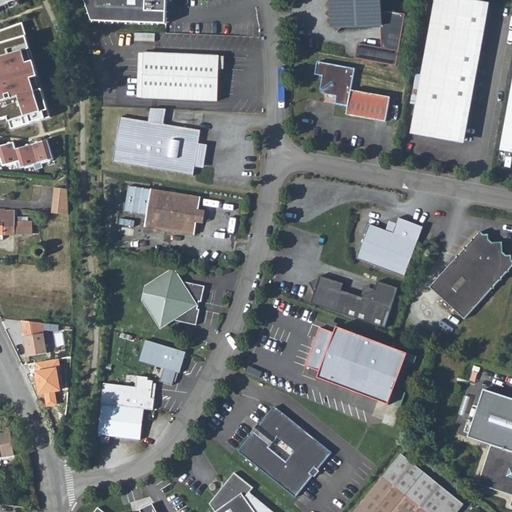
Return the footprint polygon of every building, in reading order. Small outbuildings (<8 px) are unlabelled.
[(86,0),(95,24),(169,22),(168,0),(86,0)] [(331,0),(332,26),(337,30),(342,26),(381,24),(381,8),(380,0),(331,0)] [(468,0),(435,0),(411,132),(460,141),(486,3),(468,0)] [(418,14),(381,8),(381,24),(380,48),(357,43),(354,57),(407,66),(418,14)] [(14,25),(0,29),(0,120),(42,107),(14,25)] [(220,55),(144,51),(142,96),(218,100),(220,55)] [(318,62),(316,74),(324,76),(321,93),(337,96),(336,104),(349,107),(348,115),(386,122),(391,97),(353,90),(356,69),(318,62)] [(511,84),(500,148),(511,150),(511,84)] [(120,116),(113,161),(195,175),(197,166),(204,167),(208,145),(199,143),(201,130),(164,124),(166,109),(151,106),(148,120),(120,116)] [(0,157),(2,164),(19,159),(22,167),(54,157),(49,139),(15,149),(13,142),(0,145),(0,157)] [(67,214),(67,189),(50,187),(50,213),(67,214)] [(151,188),(144,226),(194,234),(196,222),(198,208),(200,196),(151,188)] [(205,209),(198,208),(196,222),(203,223),(205,209)] [(5,209),(0,209),(0,234),(3,235),(31,235),(33,231),(33,221),(28,221),(29,216),(15,217),(15,210),(5,209)] [(389,233),(369,225),(356,259),(403,278),(423,228),(399,219),(392,234),(389,233)] [(481,231),(430,287),(465,318),(485,296),(511,266),(511,255),(507,255),(503,252),(503,243),(493,242),(490,240),(489,234),(484,234),(481,231)] [(34,250),(33,251),(33,253),(34,256),(35,257),(37,259),(40,260),(43,259),(45,258),(47,256),(47,253),(47,251),(46,248),(44,247),(42,246),(39,245),(37,246),(35,248),(34,250)] [(174,272),(148,288),(146,301),(164,329),(179,320),(178,323),(199,326),(202,310),(199,310),(201,302),(203,303),(206,286),(184,283),(184,286),(174,272)] [(337,313),(385,329),(398,289),(377,282),(374,291),(374,292),(362,298),(360,297),(341,291),(343,284),(319,276),(318,278),(318,281),(309,285),(314,294),(310,304),(337,313)] [(364,287),(360,297),(362,298),(374,292),(374,291),(364,287)] [(43,329),(42,323),(21,320),(27,357),(47,353),(43,329)] [(333,334),(319,328),(304,367),(318,372),(316,379),(387,406),(407,355),(336,328),(333,334)] [(146,342),(141,362),(180,371),(187,352),(146,342)] [(103,383),(101,403),(144,408),(153,409),(156,384),(153,384),(153,380),(149,380),(150,376),(138,375),(136,386),(103,383)] [(511,398),(484,389),(468,438),(492,446),(479,485),(511,496),(511,504),(511,507),(511,398)] [(140,440),(144,408),(101,403),(97,434),(140,440)] [(274,407),(259,426),(263,430),(259,436),(254,432),(238,451),(296,498),(313,477),(310,474),(314,469),(317,471),(332,454),(274,407)] [(259,426),(254,432),(259,436),(263,430),(259,426)] [(11,433),(0,433),(0,456),(13,456),(11,433)] [(367,497),(354,511),(459,511),(465,506),(403,454),(381,481),(367,497)] [(253,488),(234,473),(227,480),(225,480),(222,488),(210,503),(215,511),(255,511),(246,498),(250,492),(253,488)] [(273,511),(250,492),(246,498),(255,511),(273,511)]
